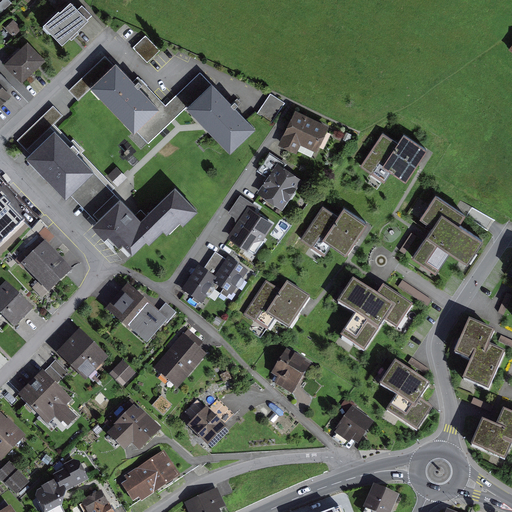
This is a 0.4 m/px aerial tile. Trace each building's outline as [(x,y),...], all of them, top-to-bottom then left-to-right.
[(87,19),(69,0),(44,24),(62,43),(87,19)] [(45,59),(26,40),(4,63),(22,81),(45,59)] [(159,107),(114,61),(90,84),(134,131),(159,107)] [(0,104),(11,94),(0,82),(0,104)] [(257,128),(212,82),(186,108),(232,153),(257,128)] [(318,147),(329,124),(296,108),(278,147),(295,155),(302,140),(318,147)] [(404,136),(389,126),(366,160),(389,175),(397,164),(412,174),(433,143),(410,128),(404,136)] [(93,171),(53,129),(25,156),(65,197),(93,171)] [(302,179),(279,163),(259,190),(263,202),(267,205),(282,205),(302,179)] [(127,177),(117,166),(107,175),(118,186),(127,177)] [(198,210),(175,186),(141,219),(119,196),(89,226),(105,242),(108,239),(120,251),(123,249),(130,256),(146,239),(149,242),(164,227),(168,231),(180,219),(184,224),(198,210)] [(441,187),(426,213),(436,219),(418,250),(440,264),(458,234),(478,247),(488,230),(466,216),(472,206),(441,187)] [(0,188),(0,211),(11,196),(0,188)] [(259,205),(241,194),(230,213),(240,219),(229,237),(256,253),(274,222),(255,210),(259,205)] [(373,216),(353,203),(346,213),(332,203),(311,234),(332,248),(340,236),(353,245),(373,216)] [(54,237),(45,228),(38,235),(40,237),(42,236),(48,243),(54,237)] [(48,243),(42,236),(40,237),(15,261),(48,295),(73,271),(50,247),(51,246),(48,243)] [(215,254),(203,273),(216,280),(213,284),(230,295),(244,273),(215,254)] [(216,280),(203,273),(199,270),(184,293),(201,304),(213,284),(216,280)] [(277,278),(257,307),(279,321),(285,312),(300,322),(321,291),(299,277),(292,288),(277,278)] [(383,321),(395,330),(411,306),(382,288),(376,297),(353,281),(338,303),(356,315),(341,337),(363,352),(383,321)] [(0,311),(14,325),(32,307),(6,282),(0,288),(0,311)] [(150,345),(175,313),(166,306),(161,312),(155,307),(156,305),(128,282),(105,310),(150,345)] [(463,379),(488,390),(504,353),(488,346),(494,332),(469,322),(456,354),(471,361),(463,379)] [(86,381),(108,358),(80,331),(57,354),(86,381)] [(154,369),(178,390),(208,355),(199,347),(204,341),(193,332),(188,338),(184,335),(154,369)] [(313,362),(287,347),(270,375),(295,391),(313,362)] [(137,372),(124,360),(111,374),(123,386),(137,372)] [(417,431),(431,409),(419,400),(429,385),(395,363),(380,385),(397,396),(387,412),(417,431)] [(72,394),(42,366),(17,394),(47,422),(56,413),(69,425),(78,415),(64,403),(72,394)] [(234,413),(217,397),(209,406),(207,404),(190,422),(197,428),(193,432),(203,440),(206,437),(212,443),(227,427),(223,424),(234,413)] [(107,432),(123,449),(133,439),(142,449),(162,428),(132,398),(126,403),(131,408),(107,432)] [(376,420),(355,404),(338,426),(359,442),(376,420)] [(25,433),(0,410),(0,457),(1,458),(25,433)] [(483,423),(473,445),(504,459),(511,442),(511,416),(504,412),(496,429),(483,423)] [(181,475),(164,448),(123,474),(126,480),(121,484),(133,502),(139,498),(141,501),(181,475)] [(42,511),(64,511),(60,503),(67,492),(89,480),(79,460),(74,459),(67,462),(66,460),(51,467),(54,471),(47,474),(50,480),(45,482),(47,487),(37,492),(35,497),(42,511)] [(14,496),(29,481),(10,460),(0,469),(0,477),(5,482),(3,484),(14,496)] [(228,511),(217,487),(184,501),(188,511),(228,511)] [(366,511),(390,511),(397,497),(376,488),(366,511)] [(86,511),(114,511),(101,489),(80,501),(86,511)]
